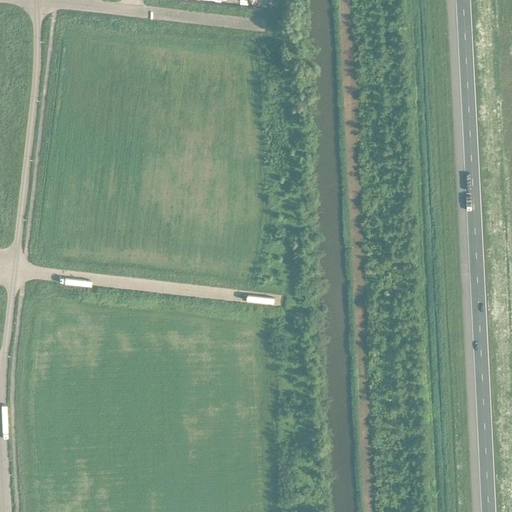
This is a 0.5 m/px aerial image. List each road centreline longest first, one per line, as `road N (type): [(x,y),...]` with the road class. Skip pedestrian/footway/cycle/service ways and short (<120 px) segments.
road 1 (motorway): [(463,0),(489,511)]
road 2 (unclassified): [(15,275),(38,79),(36,3)]
road 3 (unclassified): [(15,275),(274,303)]
road 4 (unclassified): [(36,3),(263,29)]
road 5 (unclassified): [(0,419),(15,275)]
